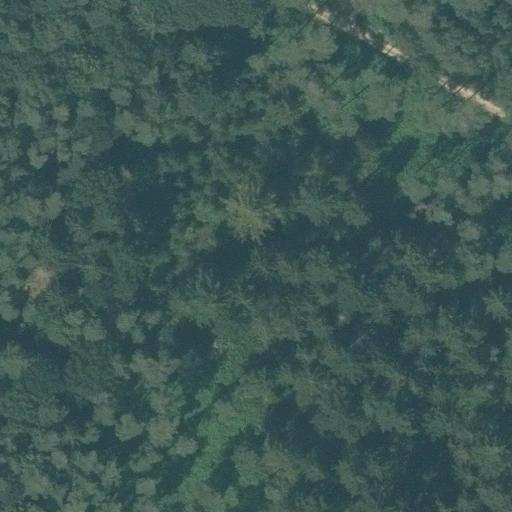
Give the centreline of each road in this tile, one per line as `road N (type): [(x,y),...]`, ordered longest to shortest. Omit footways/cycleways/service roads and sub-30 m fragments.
road 1 (track): [(271,0),(297,21),(511,126)]
road 2 (unknown): [(511,101),(298,0)]
